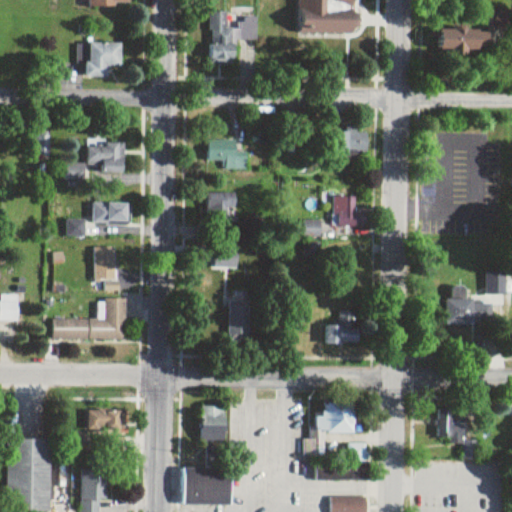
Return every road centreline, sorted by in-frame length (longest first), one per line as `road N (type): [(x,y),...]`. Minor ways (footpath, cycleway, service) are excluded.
road 1 (residential): [(388,511),(399,0)]
road 2 (residential): [(157,511),(164,0)]
road 3 (residential): [(0,94),(399,102)]
road 4 (residential): [(390,374),(0,371)]
road 5 (residential): [(511,376),(390,374)]
